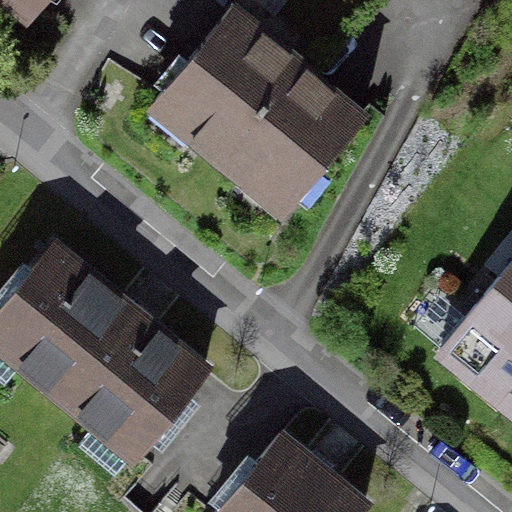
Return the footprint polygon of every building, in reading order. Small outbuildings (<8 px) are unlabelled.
[(26,7),(29,10),(36,0),(25,0),(30,3),(26,7)] [(287,205),(362,113),(231,6),(156,97),(197,131),(192,137),(241,177),(246,171),(287,205)] [(0,341),(134,451),(203,366),(53,242),(0,308),(0,341)] [(511,396),(511,260),(443,345),(502,394),(505,391),(511,396)] [(306,454),(280,432),(213,511),(356,511),(364,502),(328,472),(331,469),(309,451),(306,454)]
